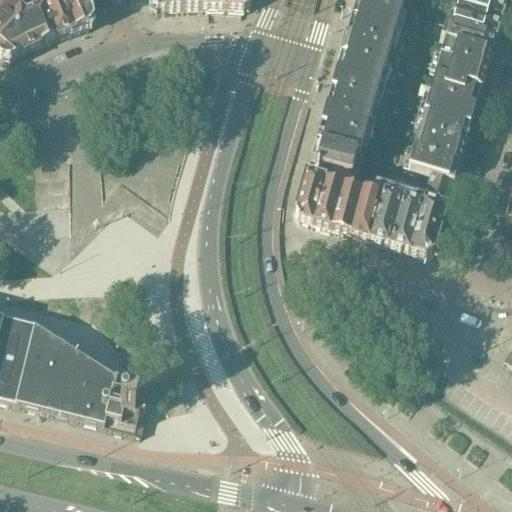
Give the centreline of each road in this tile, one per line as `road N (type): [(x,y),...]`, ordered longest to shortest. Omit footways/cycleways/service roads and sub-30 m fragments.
road 1 (residential): [(446,511),(326,392),(285,333),(270,290),(266,203),(308,62)]
road 2 (secondary): [(295,510),(0,448)]
road 3 (residential): [(203,282),(223,361),(282,465),(295,510)]
road 4 (residential): [(253,48),(203,243),(203,282)]
road 5 (residential): [(203,282),(0,293)]
road 6 (residential): [(460,289),(511,93)]
road 7 (residential): [(460,289),(313,252)]
road 8 (residential): [(0,103),(130,51)]
road 9 (residential): [(130,51),(213,42),(253,48)]
